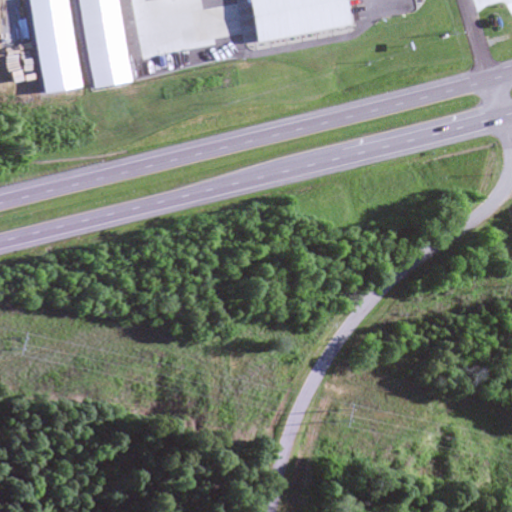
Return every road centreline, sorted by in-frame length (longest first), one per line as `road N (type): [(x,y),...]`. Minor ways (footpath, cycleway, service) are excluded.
road 1 (primary): [(511,72),(0,202)]
road 2 (primary): [(0,245),(511,115)]
road 3 (residential): [(267,511),(299,407),(352,321),(499,193),(509,162),(489,79)]
